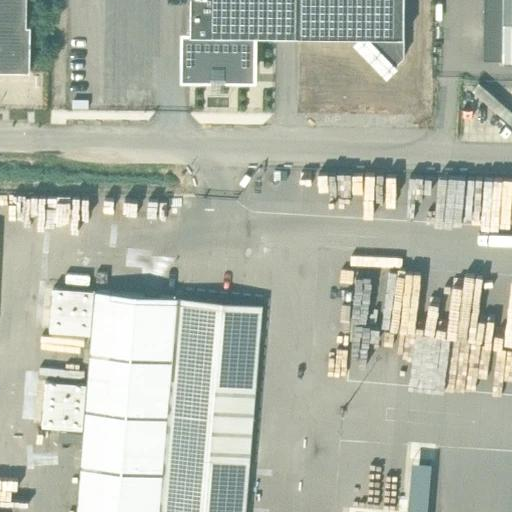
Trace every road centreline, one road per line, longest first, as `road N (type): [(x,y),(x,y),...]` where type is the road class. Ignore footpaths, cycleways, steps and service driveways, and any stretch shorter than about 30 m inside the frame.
road 1 (unclassified): [(446,148),(0,140)]
road 2 (unknown): [(231,237),(205,251),(58,255)]
